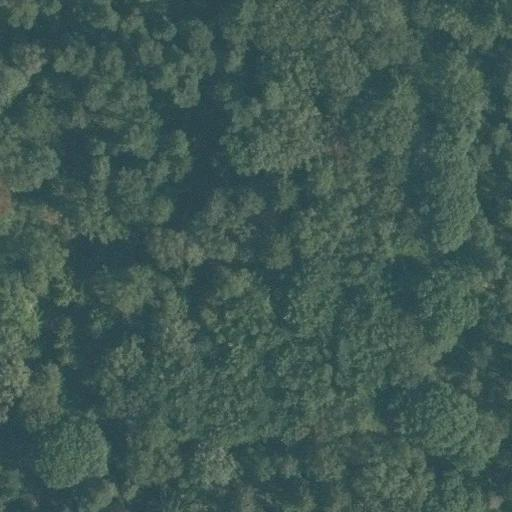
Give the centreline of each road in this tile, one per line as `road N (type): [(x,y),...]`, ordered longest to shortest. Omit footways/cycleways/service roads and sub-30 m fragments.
road 1 (track): [(430,429),(0,425)]
road 2 (track): [(431,0),(430,429)]
